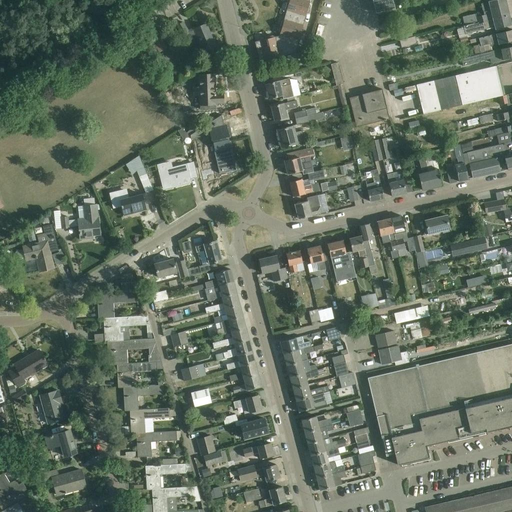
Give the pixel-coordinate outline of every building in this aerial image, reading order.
[(287,0),(287,3),(310,9),(311,6),(309,4),(310,0),(287,0)] [(372,0),(376,13),(395,8),(392,0),(372,0)] [(463,17),(465,26),(474,23),(474,24),(493,19),(493,18),(509,14),(505,0),(495,0),(481,4),(484,15),(477,16),(476,14),(463,17)] [(310,9),(287,3),(286,8),(287,11),(285,15),(305,21),(307,14),(309,12),(310,9)] [(511,27),(511,26),(509,14),(493,18),(493,19),(474,24),(474,23),(465,26),(463,26),(465,34),(478,31),(495,27),(496,32),(511,27)] [(305,21),(285,15),(284,20),(282,21),(280,27),(303,33),(304,30),(303,28),(305,21)] [(188,43),(198,39),(203,52),(209,50),(213,48),(216,47),(206,24),(194,28),(194,29),(189,33),(183,22),(177,26),(184,37),(188,43)] [(319,38),(322,26),(316,25),(313,36),(319,38)] [(302,36),(303,33),(280,27),(279,32),(280,34),(279,36),(277,36),(296,52),(300,37),(302,36)] [(491,46),(511,41),(511,29),(479,38),(481,44),(478,45),(479,49),(484,48),(483,44),(490,43),(491,46)] [(273,36),(267,37),(273,60),(276,59),(277,57),(296,52),(277,36),(275,37),(273,36)] [(415,36),(400,41),(402,48),(417,44),(415,36)] [(158,37),(152,40),(159,50),(164,47),(158,37)] [(273,60),(267,37),(261,39),(260,41),(255,42),(260,61),(267,60),(269,61),(273,60)] [(502,60),(509,59),(511,58),(511,46),(485,52),(484,48),(479,49),(480,54),(479,54),(481,61),(485,60),(490,59),(491,63),(502,60)] [(480,62),(478,55),(461,59),(463,66),(480,62)] [(336,86),(337,85),(342,84),(344,84),(338,62),(331,64),(336,86)] [(423,114),(493,98),(503,95),(496,66),(416,85),(423,114)] [(200,88),(195,88),(196,98),(201,98),(201,104),(201,109),(215,109),(215,103),(223,103),(223,94),(215,94),(214,75),(219,75),(219,68),(209,69),(199,69),(199,76),(200,88)] [(283,99),(293,97),(294,97),(300,95),(296,80),(289,79),(289,78),(266,84),(269,99),(282,96),(283,99)] [(342,84),(337,85),(342,107),(347,106),(342,84)] [(349,98),(351,108),(357,128),(389,120),(382,90),(349,98)] [(500,100),(501,105),(507,104),(507,105),(511,104),(511,93),(499,97),(500,100)] [(274,120),(284,118),(288,117),(286,110),(298,108),(296,100),(271,106),(274,120)] [(240,107),(229,110),(230,116),(242,114),(240,107)] [(315,114),(320,113),(318,108),(315,109),(315,108),(294,113),(296,119),(307,116),(315,114)] [(511,111),(496,114),(498,122),(507,120),(507,123),(511,121),(511,111)] [(323,112),(320,113),(315,114),(316,121),(325,119),(323,112)] [(491,114),(479,117),(481,124),(493,121),(491,114)] [(309,122),(307,116),(296,119),(297,125),(309,122)] [(191,135),(200,128),(199,118),(189,119),(189,131),(188,133),(191,135)] [(419,120),(409,123),(411,130),(420,128),(419,120)] [(511,125),(502,128),(495,129),(496,135),(504,134),(508,133),(511,132),(511,125)] [(281,147),(291,145),(305,141),(303,131),(296,133),(294,126),(277,130),(281,147)] [(217,129),(207,131),(201,132),(200,128),(191,135),(191,136),(196,155),(204,153),(203,148),(208,147),(211,158),(213,167),(218,166),(220,173),(236,169),(234,162),(235,162),(230,141),(224,143),(222,135),(218,136),(217,129)] [(182,129),(179,131),(184,138),(191,136),(182,129)] [(504,134),(498,135),(500,145),(510,142),(511,141),(511,132),(508,133),(504,134)] [(343,138),(341,138),(342,144),(348,143),(349,149),(354,148),(351,136),(349,136),(348,136),(343,138)] [(385,138),(378,140),(383,160),(390,158),(385,138)] [(383,160),(378,140),(378,139),(370,141),(375,161),(383,160)] [(467,153),(462,154),(463,157),(465,165),(470,164),(505,156),(511,154),(511,141),(510,142),(500,145),(493,146),(467,153)] [(470,142),(461,145),(463,153),(473,151),(470,142)] [(460,144),(453,146),(456,159),(457,159),(459,165),(455,166),(456,172),(458,181),(469,179),(466,169),(465,165),(463,157),(462,154),(461,148),(460,144)] [(314,172),(310,157),(314,156),(313,148),(287,154),(288,160),(284,161),(288,175),(302,171),(303,175),(307,174),(314,172)] [(430,152),(424,153),(432,188),(443,185),(440,176),(439,170),(435,171),(430,152)] [(422,190),(432,188),(424,153),(418,155),(422,174),(418,175),(420,181),(422,190)] [(511,154),(505,156),(470,164),(471,168),(473,178),(500,172),(508,170),(511,168),(511,154)] [(136,158),(126,164),(132,175),(137,170),(136,170),(138,165),(140,164),(136,158)] [(158,165),(161,177),(164,187),(175,184),(176,186),(191,182),(189,178),(197,176),(193,163),(166,169),(165,163),(158,165)] [(446,167),(450,184),(457,182),(453,166),(446,167)] [(371,171),(374,181),(374,183),(366,185),(368,190),(367,190),(370,201),(384,198),(380,179),(379,180),(377,169),(371,171)] [(302,182),(302,179),(290,182),(293,197),(319,190),(318,184),(314,184),(313,180),(325,177),(323,170),(314,172),(307,174),(309,180),(302,182)] [(403,180),(402,175),(401,170),(394,172),(394,174),(387,176),(392,196),(406,193),(403,180)] [(147,173),(139,176),(146,193),(153,190),(147,173)] [(403,180),(406,193),(413,191),(409,173),(402,175),(403,180)] [(337,189),(336,181),(327,183),(329,191),(331,190),(331,192),(337,190),(337,189)] [(351,189),(354,201),(361,200),(358,187),(351,189)] [(125,190),(111,194),(114,207),(121,205),(122,208),(124,215),(143,210),(143,211),(146,210),(142,194),(127,198),(125,190)] [(320,206),(317,195),(307,198),(308,201),(295,204),(299,219),(322,213),(320,206)] [(486,213),(504,210),(506,209),(504,200),(484,203),(486,213)] [(98,217),(97,204),(83,206),(78,207),(79,219),(69,220),(69,217),(61,217),(62,228),(79,226),(80,239),(89,239),(88,236),(100,235),(99,217),(98,217)] [(425,220),(427,230),(428,235),(450,229),(446,215),(425,220)] [(416,250),(413,237),(407,239),(405,232),(406,232),(402,216),(390,219),(398,250),(405,248),(404,242),(407,241),(408,245),(409,252),(416,250)] [(398,250),(390,219),(377,222),(380,236),(389,234),(393,251),(394,251),(398,250)] [(359,226),(361,236),(369,267),(370,271),(371,275),(377,274),(368,240),(374,239),(370,224),(359,226)] [(16,252),(15,254),(15,256),(16,258),(18,260),(21,260),(26,259),(35,256),(35,259),(37,259),(40,271),(54,268),(49,249),(57,248),(55,238),(53,231),(52,225),(44,226),(46,233),(37,235),(39,242),(33,244),(34,245),(23,247),(24,249),(24,250),(18,252),(16,252)] [(363,272),(370,271),(369,267),(361,236),(349,239),(352,252),(359,250),(361,259),(360,260),(362,268),(363,272)] [(417,253),(424,251),(420,236),(413,237),(416,250),(417,253)] [(484,238),(451,245),(453,256),(486,248),(484,238)] [(354,270),(352,261),(353,261),(351,254),(347,256),(343,240),(327,244),(330,257),(343,254),(345,263),(348,272),(354,270)] [(199,266),(201,273),(217,268),(215,262),(222,261),(216,241),(197,246),(203,265),(199,266)] [(308,249),(310,259),(311,264),(318,262),(320,270),(326,269),(324,260),(326,260),(325,253),(322,254),(320,246),(308,249)] [(393,251),(391,252),(392,259),(399,257),(398,250),(394,251),(393,251)] [(286,254),(289,264),(291,273),(298,272),(296,264),(303,262),(300,251),(286,254)] [(425,251),(424,251),(417,253),(416,253),(420,268),(428,266),(425,251)] [(274,281),(287,278),(285,268),(279,269),(276,256),(260,260),(263,273),(271,271),(274,281)] [(188,276),(186,269),(184,261),(174,263),(173,259),(155,264),(158,277),(176,272),(179,271),(181,278),(188,276)] [(193,267),(186,269),(188,276),(195,274),(193,267)] [(205,284),(192,288),(193,292),(219,285),(234,281),(231,269),(221,272),(216,273),(218,279),(205,283),(205,284)] [(318,277),(308,280),(309,287),(320,284),(318,277)] [(378,301),(379,306),(380,309),(395,305),(389,279),(383,281),(387,299),(378,301)] [(215,293),(208,295),(209,301),(216,299),(223,297),(222,297),(237,293),(234,281),(219,285),(221,292),(215,293)] [(122,294),(97,295),(99,319),(111,318),(115,318),(142,316),(142,315),(111,317),(110,303),(138,301),(137,292),(136,282),(121,283),(122,294)] [(434,282),(426,284),(428,291),(428,292),(436,290),(434,282)] [(157,285),(149,286),(151,294),(159,292),(157,285)] [(224,303),(205,308),(207,313),(225,308),(240,304),(237,293),(222,297),(223,297),(224,303)] [(362,296),(364,308),(378,306),(376,294),(362,296)] [(346,302),(339,303),(342,317),(355,314),(354,308),(348,310),(346,302)] [(496,308),(495,303),(468,310),(469,314),(496,308)] [(240,304),(225,308),(229,320),(243,316),(240,304)] [(415,310),(417,317),(411,318),(412,320),(429,316),(427,307),(415,310)] [(309,312),(312,322),(320,320),(318,310),(309,312)] [(173,322),(183,319),(181,313),(171,316),(173,322)] [(111,318),(99,319),(104,319),(105,342),(118,341),(123,341),(149,339),(149,338),(129,340),(128,325),(143,325),(147,325),(147,333),(152,333),(148,315),(142,316),(115,318),(111,318)] [(222,328),(217,330),(218,335),(232,331),(246,328),(243,316),(229,320),(222,322),(220,323),(222,328)] [(450,317),(442,319),(444,328),(452,325),(450,317)] [(413,323),(413,324),(410,325),(413,340),(422,338),(422,337),(430,335),(430,331),(435,330),(433,319),(413,323)] [(337,327),(326,329),(329,342),(341,339),(337,327)] [(233,337),(213,343),(214,349),(235,343),(249,339),(246,328),(232,331),(233,337)] [(394,330),(375,335),(378,348),(397,344),(394,330)] [(188,343),(185,332),(171,335),(174,346),(179,345),(188,343)] [(295,338),(281,342),(284,354),(311,346),(310,341),(303,343),(301,336),(295,338)] [(161,362),(154,339),(149,339),(123,341),(118,341),(105,342),(106,342),(107,355),(111,355),(112,364),(161,362)] [(228,352),(215,355),(217,361),(238,355),(252,351),(249,339),(235,343),(236,348),(227,351),(228,352)] [(511,343),(419,366),(404,369),(367,378),(386,456),(395,454),(397,465),(401,464),(429,457),(426,446),(448,441),(485,432),(511,425),(511,343)] [(311,346),(284,354),(287,365),(302,361),(307,360),(308,360),(307,353),(323,349),(322,345),(311,347),(311,346)] [(399,346),(388,348),(379,350),(380,357),(400,353),(399,346)] [(332,358),(334,365),(345,362),(344,355),(347,354),(346,350),(344,350),(341,351),(342,355),(332,358)] [(16,368),(8,372),(11,377),(16,386),(17,387),(25,382),(23,379),(39,370),(48,365),(45,360),(46,359),(44,357),(44,358),(40,351),(27,358),(26,357),(14,364),(16,368)] [(239,361),(226,364),(228,369),(228,370),(241,366),(255,362),(252,351),(238,355),(239,361)] [(402,360),(400,353),(380,357),(382,365),(402,360)] [(302,361),(287,365),(290,377),(311,371),(317,370),(316,365),(309,366),(307,360),(302,361)] [(161,362),(112,364),(112,365),(117,365),(118,387),(131,387),(131,386),(130,372),(156,371),(157,371),(157,369),(163,369),(161,362)] [(255,362),(241,366),(244,378),(258,374),(255,362)] [(348,373),(345,362),(334,365),(337,376),(340,376),(348,373)] [(197,365),(181,369),(184,381),(200,377),(197,365)] [(311,371),(290,377),(293,389),(308,385),(306,379),(319,375),(318,370),(317,370),(311,371)] [(353,372),(348,373),(340,376),(341,380),(342,381),(340,382),(341,388),(354,385),(353,380),(354,380),(353,372)] [(240,386),(232,388),(234,393),(241,392),(247,390),(252,389),(262,386),(258,374),(244,378),(246,385),(240,387),(240,386)] [(131,387),(118,387),(118,388),(123,388),(125,410),(137,410),(137,409),(136,395),(162,393),(162,385),(158,385),(131,386),(131,387)] [(308,385),(293,389),(296,400),(311,396),(323,392),(329,391),(328,386),(322,388),(310,391),(308,385)] [(208,388),(191,393),(195,406),(211,402),(210,398),(208,388)] [(12,398),(15,403),(28,396),(25,390),(12,398)] [(48,424),(55,422),(64,419),(59,399),(61,398),(59,390),(40,396),(48,424)] [(311,396),(296,400),(299,412),(314,408),(326,404),(325,399),(323,393),(311,396)] [(258,395),(238,401),(233,402),(235,409),(243,407),(245,414),(250,412),(262,409),(258,395)] [(344,404),(357,401),(356,396),(342,399),(344,404)] [(362,417),(360,410),(361,410),(360,405),(352,407),(353,412),(347,413),(348,420),(362,417)] [(137,410),(125,410),(125,411),(130,411),(131,433),(144,433),(144,432),(143,418),(169,417),(169,407),(137,409),(137,410)] [(225,425),(235,422),(238,421),(236,414),(218,420),(220,426),(225,424),(225,425)] [(302,420),(305,431),(332,424),(331,421),(327,422),(326,420),(318,422),(316,416),(302,420)] [(362,417),(348,420),(350,427),(364,423),(362,417)] [(264,418),(254,421),(247,423),(246,419),(238,421),(235,422),(236,426),(241,425),(244,439),(255,436),(268,433),(264,418)] [(334,432),(333,429),(332,424),(305,431),(308,443),(329,438),(328,434),(334,432)] [(65,456),(67,456),(76,453),(70,430),(46,437),(49,449),(62,446),(65,456)] [(144,433),(131,433),(131,434),(136,434),(138,457),(148,457),(151,456),(150,441),(175,440),(175,430),(144,432),(144,433)] [(355,436),(356,443),(368,440),(366,433),(355,436)] [(197,439),(201,455),(215,451),(211,435),(197,439)] [(311,455),(338,448),(336,441),(332,442),(331,437),(329,438),(308,443),(311,455)] [(344,439),(336,441),(338,448),(346,446),(344,439)] [(370,446),(368,440),(356,443),(358,449),(360,449),(370,446)] [(261,459),(264,458),(274,455),(271,443),(261,445),(243,450),(245,456),(254,454),(253,453),(259,452),(261,459)] [(360,449),(358,449),(359,454),(369,452),(374,451),(373,446),(370,446),(360,449)] [(182,447),(175,448),(176,456),(183,455),(182,447)] [(340,454),(338,448),(311,455),(314,466),(328,463),(327,458),(340,454)] [(225,451),(204,456),(207,466),(227,460),(225,451)] [(361,467),(374,463),(372,456),(375,455),(374,451),(369,452),(359,454),(357,455),(361,467)] [(196,466),(204,463),(202,456),(194,458),(196,466)] [(335,461),(328,463),(314,466),(317,478),(345,471),(341,459),(335,461)] [(155,465),(145,466),(147,489),(160,489),(160,488),(161,488),(160,474),(185,473),(191,473),(190,464),(185,465),(184,463),(155,465)] [(376,470),(374,463),(361,467),(361,468),(362,474),(376,470)] [(257,477),(255,470),(254,464),(237,469),(241,482),(257,477)] [(267,481),(270,480),(280,477),(276,464),(255,470),(257,477),(265,474),(267,481)] [(210,468),(202,470),(204,477),(212,475),(210,468)] [(38,484),(53,480),(57,495),(86,487),(81,470),(59,476),(57,469),(48,472),(43,473),(36,475),(38,484)] [(346,477),(345,471),(317,478),(320,490),(335,486),(341,485),(339,478),(346,477)] [(0,506),(2,510),(10,505),(17,501),(14,496),(27,489),(22,481),(19,483),(16,478),(9,482),(4,472),(3,473),(0,474),(0,487),(1,490),(0,490),(0,500),(0,501),(0,506)] [(160,489),(147,489),(147,490),(152,490),(153,511),(161,511),(166,511),(168,511),(167,504),(167,497),(191,495),(193,495),(193,502),(201,501),(197,486),(161,489),(161,488),(160,488),(160,489)] [(267,506),(276,504),(286,501),(282,487),(270,490),(272,498),(265,499),(265,500),(258,502),(260,508),(267,506)] [(495,511),(511,508),(511,487),(425,508),(425,511),(495,511)] [(243,492),(246,503),(261,498),(258,488),(243,492)] [(214,489),(207,490),(210,499),(216,497),(214,489)] [(39,492),(37,492),(34,494),(32,495),(37,504),(41,501),(39,492)] [(23,511),(18,502),(1,511),(23,511)]
